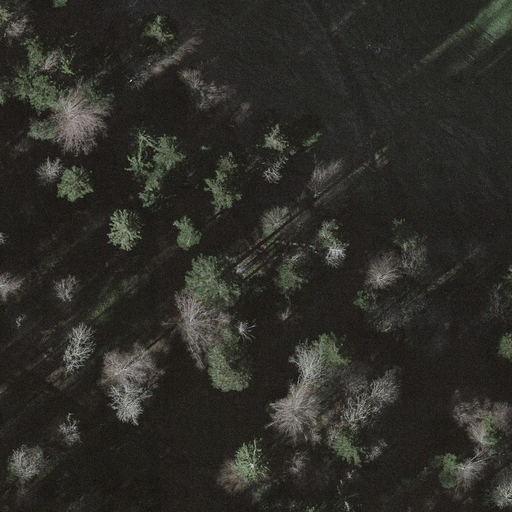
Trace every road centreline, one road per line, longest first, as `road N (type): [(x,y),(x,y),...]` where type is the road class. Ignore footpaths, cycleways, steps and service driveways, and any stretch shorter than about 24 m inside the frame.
road 1 (track): [(0,338),(245,511)]
road 2 (track): [(305,0),(357,95),(411,235)]
road 3 (track): [(411,235),(511,418)]
